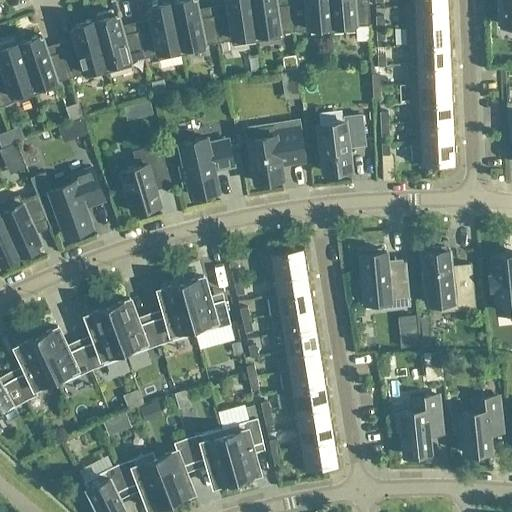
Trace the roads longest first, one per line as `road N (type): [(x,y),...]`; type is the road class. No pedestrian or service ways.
road 1 (residential): [(313,207),(122,250),(0,300)]
road 2 (residential): [(313,207),(361,491)]
road 3 (residential): [(465,0),(473,200)]
road 4 (residential): [(473,200),(313,207)]
